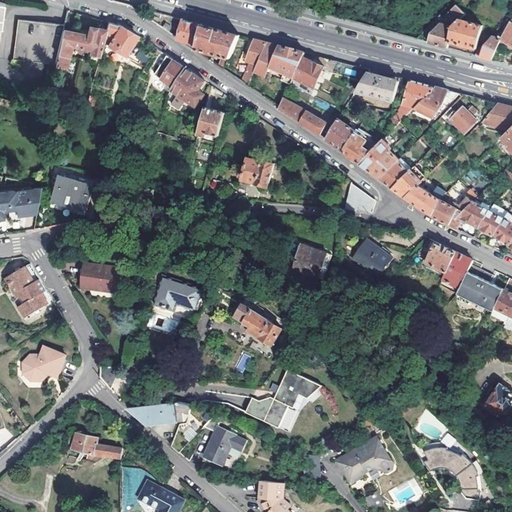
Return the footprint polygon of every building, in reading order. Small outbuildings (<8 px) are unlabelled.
[(448,48),(449,42),(453,26),(460,19),(466,14),(457,6),(449,13),(451,16),(450,17),(451,19),(449,21),(448,27),(440,24),(430,35),(428,42),(433,44),(448,48)] [(65,29),(66,25),(19,19),(15,59),(57,65),(65,29)] [(202,24),(184,19),(183,22),(181,22),(179,23),(179,26),(180,28),(181,29),(181,30),(179,37),(179,39),(190,42),(189,46),(196,51),(196,49),(202,24)] [(482,26),(460,19),(453,26),(449,42),(461,45),(476,50),(482,26)] [(107,29),(106,37),(112,39),(109,45),(125,55),(138,36),(121,25),(113,23),(109,22),(107,29)] [(511,24),(509,22),(507,25),(498,39),(511,46),(511,24)] [(202,24),(196,49),(229,57),(230,58),(241,35),(227,31),(202,24)] [(57,65),(57,66),(67,68),(72,46),(90,50),(89,53),(101,56),(106,37),(107,29),(91,26),(89,35),(65,29),(57,65)] [(491,36),(483,43),(482,43),(475,55),(482,57),(492,60),(493,47),(498,39),(491,36)] [(248,86),(254,73),(268,42),(259,40),(256,39),(248,54),(241,51),(234,67),(243,71),(239,80),(248,86)] [(268,42),(254,73),(264,78),(268,71),(269,72),(271,68),(282,46),(273,44),(268,42)] [(282,46),(271,68),(279,72),(293,79),(304,57),(306,53),(293,49),(282,46)] [(142,50),(135,56),(143,63),(149,57),(142,50)] [(183,66),(168,55),(155,73),(174,86),(186,68),(183,66)] [(324,58),(319,56),(317,64),(304,57),(293,79),(313,89),(322,71),(332,73),(335,61),(324,58)] [(221,57),(217,65),(224,70),(227,61),(221,57)] [(174,86),(172,89),(178,94),(171,104),(179,108),(185,99),(196,106),(204,95),(198,90),(205,81),(186,68),(174,86)] [(293,79),(279,72),(276,78),(290,85),(293,79)] [(356,92),(394,102),(398,90),(400,82),(383,78),(367,74),(356,92)] [(400,82),(398,90),(407,93),(402,110),(392,121),(397,127),(401,123),(415,108),(436,87),(421,83),(401,78),(400,82)] [(52,87),(49,100),(56,102),(59,88),(52,87)] [(436,87),(415,108),(433,118),(444,105),(450,91),(436,87)] [(66,90),(59,88),(56,102),(63,103),(66,90)] [(320,134),(327,139),(334,128),(308,112),(284,99),(279,108),(278,110),(296,120),(320,134)] [(511,107),(499,104),(498,104),(484,121),(511,130),(511,129),(511,107)] [(219,136),(225,112),(206,106),(199,135),(207,137),(208,133),(219,136)] [(452,107),(442,117),(447,121),(450,118),(466,135),(478,122),(474,117),(478,112),(473,107),(469,112),(464,107),(458,114),(452,107)] [(344,152),(357,131),(339,120),(334,128),(327,139),(340,149),(344,152)] [(371,137),(359,129),(357,131),(344,152),(353,158),(361,164),(372,152),(365,147),(371,137)] [(511,129),(511,130),(503,139),(510,146),(508,148),(511,151),(511,129)] [(421,138),(432,149),(437,145),(425,134),(421,138)] [(370,171),(391,151),(393,148),(384,140),(372,152),(361,164),(368,169),(370,171)] [(432,149),(429,152),(434,157),(437,153),(432,149)] [(381,178),(400,159),(391,151),(370,171),(377,176),(381,178)] [(244,180),(268,187),(274,164),(263,161),(263,162),(250,158),(244,180)] [(393,188),(411,170),(412,169),(402,158),(400,159),(381,178),(390,185),(393,188)] [(422,181),(411,170),(393,188),(397,191),(406,197),(420,184),(422,181)] [(87,208),(94,185),(62,174),(54,198),(87,208)] [(433,193),(420,184),(406,197),(418,205),(432,215),(441,198),(448,192),(438,186),(433,193)] [(354,185),(345,209),(373,214),(376,201),(354,185)] [(16,191),(0,193),(0,218),(3,218),(2,210),(20,208),(19,216),(37,213),(42,187),(32,189),(31,192),(16,195),(16,191)] [(144,212),(153,211),(153,209),(152,208),(153,197),(139,192),(133,213),(144,212)] [(457,209),(441,198),(432,215),(446,223),(449,224),(453,217),(456,219),(472,203),(467,198),(457,209)] [(490,211),(472,203),(456,219),(453,217),(449,224),(458,229),(464,219),(480,227),(490,211)] [(490,211),(480,227),(495,235),(506,218),(490,211)] [(511,213),(510,212),(506,218),(495,235),(489,244),(494,246),(495,247),(501,239),(510,245),(511,242),(511,213)] [(354,260),(380,279),(388,268),(390,270),(392,267),(390,265),(394,259),(369,240),(354,260)] [(427,265),(446,275),(457,253),(446,248),(431,240),(418,253),(430,259),(427,265)] [(323,264),(327,253),(301,244),(292,270),(322,281),(327,266),(323,264)] [(323,264),(327,266),(331,255),(327,253),(323,264)] [(457,253),(446,275),(442,282),(460,291),(473,265),(475,262),(460,255),(457,253)] [(86,262),(82,288),(118,293),(122,268),(86,262)] [(7,278),(12,285),(23,305),(20,307),(26,317),(53,301),(31,263),(7,278)] [(460,291),(457,296),(492,314),(505,290),(490,282),(493,276),(473,265),(460,291)] [(156,303),(175,310),(177,303),(197,309),(205,288),(165,275),(161,288),(156,303)] [(507,321),(510,316),(511,311),(511,280),(510,279),(505,290),(492,314),(491,315),(506,322),(507,321)] [(29,326),(58,308),(53,301),(26,317),(20,307),(23,305),(12,285),(3,290),(23,323),(29,326)] [(250,329),(273,343),(283,328),(244,304),(237,316),(252,326),(250,329)] [(68,354),(46,345),(43,354),(32,354),(25,362),(24,372),(31,380),(42,380),(51,372),(60,376),(68,354)] [(307,363),(303,368),(308,373),(312,367),(307,363)] [(123,369),(101,368),(101,377),(110,388),(123,369)] [(248,413),(280,429),(291,406),(296,409),(302,395),(310,399),(322,384),(288,368),(274,397),(271,396),(266,397),(264,402),(255,398),(248,413)] [(511,392),(501,385),(497,392),(494,390),(482,405),(502,419),(506,415),(511,419),(511,392)] [(478,402),(482,405),(494,390),(490,387),(478,402)] [(180,418),(180,421),(186,420),(185,417),(189,419),(188,422),(181,423),(173,446),(180,453),(205,426),(216,414),(178,402),(130,408),(146,422),(176,418),(180,418)] [(216,414),(205,426),(216,431),(205,455),(223,464),(232,444),(243,449),(247,439),(218,426),(223,417),(216,414)] [(100,442),(101,437),(79,433),(76,449),(97,454),(98,452),(120,458),(122,448),(100,442)] [(450,449),(457,440),(447,433),(441,441),(450,449)] [(397,468),(380,442),(341,466),(354,487),(365,481),(365,478),(376,471),(392,475),(396,472),(397,468)] [(429,449),(424,451),(428,460),(425,462),(430,470),(434,468),(438,466),(442,466),(449,467),(452,468),(456,471),(459,475),(461,479),(462,483),(462,486),(462,491),(467,498),(480,499),(480,497),(481,492),(478,491),(478,487),(477,482),(476,475),(480,474),(478,472),(476,466),(472,462),(469,458),(466,456),(463,453),(462,455),(457,452),(453,451),(448,449),(449,448),(440,447),(429,449)] [(310,475),(320,474),(319,455),(309,456),(310,475)] [(179,511),(186,499),(149,480),(140,499),(161,509),(159,511),(179,511)] [(263,511),(291,511),(287,508),(290,504),(282,498),(283,484),(261,482),(259,497),(260,500),(263,511)] [(380,511),(387,508),(380,496),(370,502),(376,511),(380,511)]
